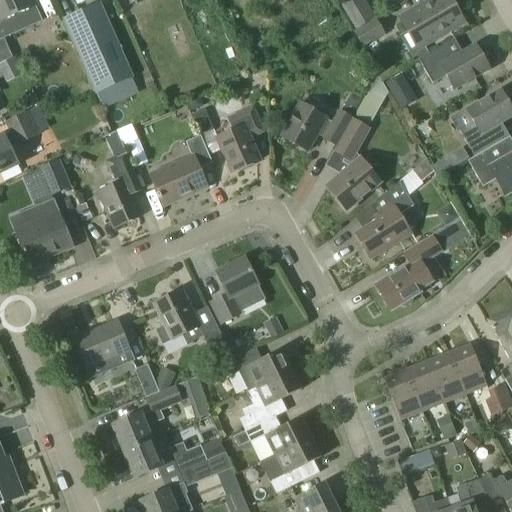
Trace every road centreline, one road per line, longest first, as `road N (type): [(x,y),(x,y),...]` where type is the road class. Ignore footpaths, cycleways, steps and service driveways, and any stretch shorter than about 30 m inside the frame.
road 1 (residential): [(353,352),(275,215),(260,210),(6,319)]
road 2 (residential): [(86,511),(6,319)]
road 3 (residential): [(353,352),(454,303),(511,248)]
road 4 (residential): [(393,511),(342,386),(353,352)]
